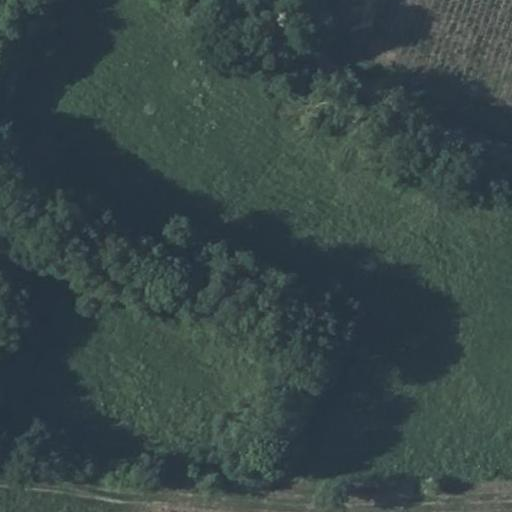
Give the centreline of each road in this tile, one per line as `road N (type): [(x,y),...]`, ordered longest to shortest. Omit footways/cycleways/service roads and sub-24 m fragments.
road 1 (track): [(511,506),(322,510),(0,475)]
road 2 (unclassified): [(237,0),(335,73),(511,163)]
